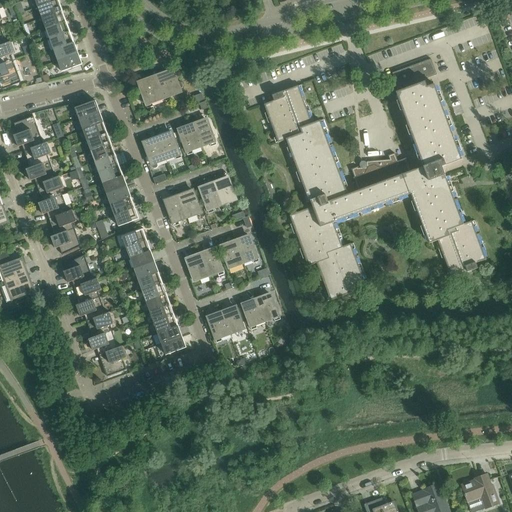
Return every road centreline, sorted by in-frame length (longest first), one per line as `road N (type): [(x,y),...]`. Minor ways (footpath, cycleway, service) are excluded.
road 1 (residential): [(88,391),(101,405),(211,362),(109,81)]
road 2 (residential): [(88,391),(0,153)]
road 3 (tertiary): [(124,0),(158,35),(220,49),(345,21)]
road 4 (residential): [(293,511),(443,456),(511,448)]
road 5 (tertiary): [(340,4),(224,30),(167,23),(142,0)]
